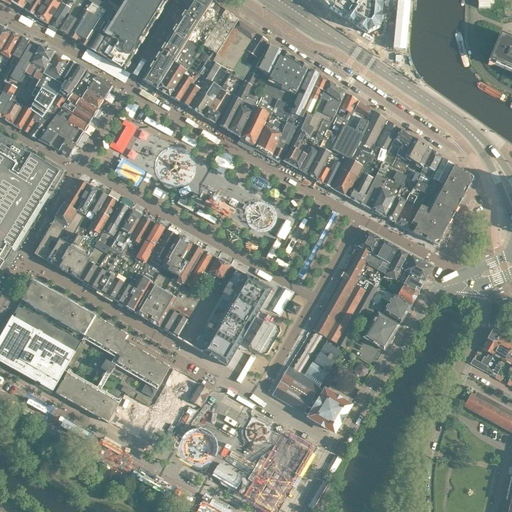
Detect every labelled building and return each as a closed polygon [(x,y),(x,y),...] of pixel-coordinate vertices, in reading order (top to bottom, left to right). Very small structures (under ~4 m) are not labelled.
[(13,0),(12,3),(36,17),(46,0),(13,0)] [(46,0),(36,17),(35,17),(37,18),(46,23),(46,24),(48,25),(62,0),(46,0)] [(62,0),(48,25),(50,26),(50,25),(57,29),(57,30),(58,30),(76,0),(62,0)] [(76,0),(58,30),(68,36),(69,37),(91,0),(76,0)] [(98,0),(91,0),(69,37),(71,38),(71,37),(74,39),(74,40),(75,40),(78,42),(82,44),(82,45),(82,44),(85,46),(85,47),(86,47),(86,46),(88,48),(106,20),(112,9),(116,12),(119,7),(110,0),(107,5),(98,0)] [(106,20),(88,49),(97,54),(108,60),(109,58),(113,60),(112,63),(122,69),(123,66),(126,68),(130,62),(135,55),(134,54),(136,50),(137,51),(138,49),(144,39),(145,37),(147,33),(148,33),(149,32),(148,32),(151,28),(156,20),(166,4),(168,0),(126,0),(116,18),(115,18),(112,24),(107,21),(106,20)] [(211,0),(192,0),(142,81),(156,89),(187,39),(212,0),(211,0)] [(221,6),(212,0),(187,39),(201,48),(200,51),(209,57),(212,52),(205,47),(209,41),(201,36),(206,28),(218,36),(216,39),(219,41),(221,38),(235,47),(229,56),(222,52),(215,63),(230,72),(257,34),(249,28),(234,18),(235,17),(220,7),(221,6)] [(317,0),(367,34),(380,28),(383,0),(317,0)] [(0,52),(1,51),(12,32),(0,25),(0,52)] [(470,28),(453,28),(458,72),(468,71),(477,65),(476,64),(473,56),(472,54),(471,49),(470,28)] [(0,53),(0,73),(1,74),(12,55),(22,37),(12,32),(0,53)] [(511,38),(500,33),(488,62),(489,63),(489,62),(495,64),(495,65),(511,71),(511,38)] [(257,58),(268,41),(257,34),(246,51),(257,58)] [(10,64),(1,80),(6,83),(7,84),(31,42),(22,37),(12,55),(15,57),(10,65),(10,64)] [(201,48),(187,39),(156,89),(171,97),(189,68),(195,58),(200,51),(201,48)] [(31,42),(7,84),(15,87),(18,81),(20,83),(25,73),(40,46),(31,42)] [(280,50),(270,44),(255,68),(264,72),(262,76),(269,79),(282,51),(280,50)] [(41,46),(26,73),(29,75),(29,76),(37,81),(35,83),(32,82),(28,90),(32,93),(55,53),(54,53),(50,51),(46,49),(41,47),(41,46)] [(200,51),(195,58),(200,61),(200,60),(206,64),(210,57),(209,57),(200,51)] [(291,57),(282,51),(256,107),(271,114),(278,99),(290,105),(308,68),(300,62),(300,63),(291,57)] [(55,53),(35,89),(55,100),(58,95),(59,92),(65,81),(68,82),(78,65),(55,53)] [(202,116),(207,109),(228,75),(219,69),(220,67),(216,64),(212,71),(188,108),(202,116)] [(59,92),(58,95),(59,96),(65,100),(66,100),(77,84),(86,71),(86,70),(78,66),(78,65),(68,82),(67,82),(65,81),(59,92)] [(212,71),(204,66),(199,75),(181,103),(188,108),(212,71)] [(181,103),(199,75),(189,68),(171,97),(181,103)] [(310,69),(292,109),(303,114),(304,113),(319,75),(310,69)] [(87,73),(82,80),(75,90),(85,97),(87,93),(94,97),(95,95),(104,100),(113,86),(88,71),(87,73)] [(219,126),(220,127),(226,130),(227,131),(240,106),(242,102),(243,103),(244,101),(257,76),(252,73),(251,72),(250,73),(246,79),(246,80),(245,82),(244,82),(237,93),(234,98),(233,102),(232,101),(220,126),(219,126)] [(215,124),(241,83),(228,75),(203,116),(215,124)] [(319,75),(304,113),(306,114),(306,113),(312,115),(329,82),(319,75)] [(485,75),(475,85),(477,88),(478,89),(490,95),(501,100),(507,103),(511,93),(493,83),(492,82),(491,81),(490,80),(489,79),(488,79),(487,78),(486,76),(485,75)] [(324,120),(331,123),(345,93),(329,82),(312,115),(306,113),(306,114),(304,113),(303,114),(302,118),(300,121),(298,128),(297,130),(299,132),(300,130),(303,131),(302,133),(315,139),(317,135),(324,120)] [(7,84),(0,96),(0,117),(1,118),(12,124),(21,109),(10,103),(9,102),(10,102),(13,95),(17,88),(15,87),(7,84)] [(37,98),(31,109),(49,121),(58,108),(52,104),(55,100),(35,89),(32,95),(37,98)] [(73,93),(72,94),(98,110),(98,109),(104,100),(95,95),(94,97),(87,93),(85,97),(75,90),(73,93)] [(70,96),(66,103),(71,106),(73,105),(93,117),(98,110),(72,94),(70,96)] [(357,100),(347,94),(341,108),(349,112),(347,114),(344,114),(343,118),(337,115),(333,125),(342,130),(357,100)] [(59,108),(65,100),(59,96),(53,104),(59,108)] [(287,104),(278,100),(276,103),(256,147),(273,156),(290,117),(289,116),(290,113),(291,111),(289,110),(290,108),(286,106),(287,104)] [(240,106),(227,131),(239,137),(252,112),(255,107),(244,101),(243,103),(242,102),(240,106)] [(371,110),(359,102),(346,126),(351,129),(357,118),(355,117),(358,113),(366,119),(371,110)] [(89,124),(93,117),(73,105),(71,106),(66,103),(65,104),(62,108),(89,124)] [(25,107),(14,126),(21,130),(32,111),(25,107)] [(252,112),(240,137),(241,138),(244,140),(254,145),(269,114),(255,107),(252,112)] [(83,133),(88,125),(89,124),(62,108),(56,116),(83,133)] [(32,111),(21,130),(31,136),(39,124),(44,128),(44,127),(48,122),(32,111)] [(347,197),(351,189),(357,178),(374,144),(373,144),(386,120),(374,112),(357,145),(355,144),(332,189),(347,197)] [(49,126),(38,141),(59,152),(65,141),(75,146),(83,133),(56,116),(52,122),(49,126)] [(281,161),(296,127),(298,128),(300,121),(290,117),(273,156),(281,161)] [(388,122),(375,145),(387,151),(399,129),(388,122)] [(39,124),(31,136),(36,139),(44,128),(39,124)] [(388,152),(381,167),(389,171),(395,158),(402,161),(405,158),(415,139),(400,129),(388,150),(389,150),(388,152)] [(290,147),(283,161),(299,170),(308,151),(313,143),(315,139),(302,133),(303,131),(300,130),(299,132),(297,130),(289,147),(290,147)] [(0,268),(51,186),(54,188),(65,172),(47,160),(45,163),(31,153),(31,154),(0,134),(0,268)] [(338,139),(326,134),(323,140),(322,140),(318,150),(319,151),(307,175),(317,181),(332,151),(338,139)] [(322,138),(317,135),(315,139),(313,143),(308,151),(299,170),(307,175),(319,151),(318,150),(322,140),(321,139),(322,138)] [(332,189),(355,144),(340,135),(338,139),(332,151),(336,153),(328,169),(331,170),(323,184),(332,189)] [(432,150),(415,139),(405,158),(423,168),(432,150)] [(75,146),(65,141),(59,152),(68,157),(75,146)] [(353,190),(348,198),(362,205),(377,175),(381,167),(388,152),(387,151),(375,145),(374,144),(357,178),(358,179),(353,190)] [(420,174),(417,180),(427,186),(438,165),(442,157),(432,150),(423,168),(420,174)] [(323,184),(331,170),(328,169),(336,153),(332,151),(317,181),(323,184)] [(450,172),(454,165),(444,159),(433,178),(443,184),(450,172)] [(407,165),(397,161),(394,167),(404,171),(407,165)] [(455,166),(451,172),(428,215),(425,214),(427,209),(421,206),(419,210),(418,210),(408,230),(438,246),(474,178),(455,166)] [(366,197),(362,205),(385,218),(396,196),(401,186),(402,185),(406,176),(397,171),(393,179),(395,180),(395,182),(386,177),(385,180),(377,175),(366,197)] [(415,172),(411,181),(415,183),(417,180),(420,174),(415,172)] [(54,218),(55,218),(53,223),(67,231),(74,218),(83,204),(81,202),(90,187),(78,180),(54,218)] [(396,196),(385,218),(386,218),(395,223),(408,230),(418,210),(417,209),(429,187),(427,186),(417,180),(415,183),(411,181),(409,180),(405,188),(401,186),(396,196)] [(430,199),(437,184),(433,182),(425,196),(430,199)] [(99,191),(98,191),(90,187),(81,202),(83,204),(74,218),(82,223),(100,192),(99,191)] [(107,196),(100,192),(82,223),(75,234),(84,239),(108,197),(107,196)] [(97,247),(92,244),(117,202),(108,197),(84,239),(80,247),(93,254),(96,248),(97,247)] [(131,209),(130,209),(128,208),(121,204),(97,247),(96,248),(107,254),(109,250),(117,238),(115,237),(131,209)] [(143,216),(133,211),(118,236),(124,239),(115,254),(120,257),(132,235),(143,216)] [(132,235),(120,257),(133,265),(135,261),(137,259),(138,257),(135,255),(141,245),(144,239),(154,222),(145,217),(133,236),(132,235)] [(48,262),(68,274),(74,277),(73,277),(76,279),(81,272),(88,258),(90,259),(93,254),(80,247),(84,239),(75,234),(82,223),(74,218),(67,231),(48,262)] [(48,231),(46,235),(34,254),(35,255),(35,254),(44,260),(46,261),(48,262),(67,231),(53,223),(48,231)] [(137,259),(146,264),(166,229),(157,224),(138,257),(137,259)] [(163,261),(177,236),(168,231),(146,267),(141,277),(153,283),(160,270),(164,262),(163,261)] [(336,344),(339,338),(365,292),(366,292),(340,339),(337,344),(345,349),(368,305),(371,301),(385,275),(387,270),(380,266),(383,261),(372,255),(381,239),(367,231),(344,272),(343,272),(343,273),(343,274),(341,276),(340,277),(341,277),(311,330),(316,333),(316,332),(321,335),(320,335),(329,340),(332,341),(332,342),(336,344)] [(179,237),(174,245),(164,262),(160,270),(173,277),(167,288),(178,295),(183,287),(182,287),(204,251),(179,237)] [(394,257),(398,249),(383,240),(374,256),(383,261),(380,266),(387,270),(394,257)] [(78,280),(123,306),(141,277),(146,267),(135,261),(133,265),(120,257),(115,254),(109,250),(107,254),(96,248),(93,254),(90,259),(91,260),(83,273),(78,280)] [(398,249),(394,257),(387,270),(385,275),(399,281),(412,256),(398,249)] [(213,256),(204,251),(185,283),(194,288),(199,280),(206,284),(211,275),(207,273),(208,272),(205,271),(213,256)] [(403,287),(418,295),(434,268),(412,256),(399,281),(400,282),(398,286),(402,288),(403,287)] [(231,266),(217,258),(209,272),(216,276),(213,282),(223,287),(226,281),(223,279),(231,266)] [(189,344),(189,345),(191,346),(227,367),(272,290),(245,274),(244,274),(238,270),(237,270),(236,269),(218,301),(192,346),(191,345),(189,344)] [(136,314),(147,320),(147,321),(167,288),(173,277),(160,270),(153,283),(136,314)] [(135,313),(136,314),(153,283),(141,277),(123,306),(135,313)] [(80,343),(84,337),(95,317),(33,281),(13,317),(12,317),(11,319),(73,355),(80,343)] [(394,294),(412,305),(418,295),(403,287),(402,288),(398,286),(394,294)] [(177,338),(201,298),(183,287),(178,295),(159,328),(177,338)] [(147,321),(159,327),(159,328),(178,295),(167,288),(147,321)] [(382,311),(400,323),(401,323),(411,307),(404,302),(392,295),(382,311)] [(292,301),(287,310),(296,315),(301,306),(292,301)] [(371,301),(368,305),(378,311),(381,306),(371,301)] [(364,325),(358,336),(363,338),(384,351),(399,327),(377,314),(372,322),(370,321),(367,327),(364,325)] [(117,363),(148,381),(142,392),(152,398),(170,368),(128,343),(127,344),(124,342),(128,335),(96,317),(95,317),(84,337),(120,357),(117,363)] [(40,385),(52,392),(67,366),(73,355),(11,319),(0,338),(0,361),(18,372),(36,382),(36,381),(40,384),(40,385)] [(504,336),(492,330),(487,339),(485,338),(479,347),(489,353),(487,358),(484,356),(480,363),(473,359),(470,364),(484,372),(493,355),(504,337),(504,336)] [(511,347),(511,341),(504,337),(493,355),(502,360),(500,362),(499,362),(498,364),(497,363),(490,375),(495,378),(504,361),(511,347)] [(326,342),(320,352),(335,361),(341,351),(326,342)] [(80,343),(73,355),(67,366),(72,369),(85,346),(80,343)] [(320,352),(314,362),(329,371),(335,361),(320,352)] [(106,361),(101,369),(110,375),(116,366),(106,361)] [(288,367),(272,395),(273,396),(273,395),(277,398),(278,399),(278,398),(282,401),(283,402),(283,401),(287,404),(288,405),(288,404),(293,407),(292,407),(293,408),(293,407),(298,410),(297,410),(298,411),(303,413),(303,414),(304,413),(319,388),(320,386),(329,371),(314,362),(305,377),(288,367)] [(55,394),(107,424),(119,404),(66,374),(55,394)] [(133,398),(136,393),(123,386),(121,391),(125,394),(133,398)] [(319,388),(304,413),(310,416),(309,417),(313,419),(312,419),(313,420),(316,422),(316,421),(319,423),(320,423),(325,425),(324,426),(327,428),(331,431),(331,430),(334,432),(335,430),(336,431),(345,415),(345,414),(346,414),(349,408),(350,406),(349,405),(353,399),(330,386),(327,392),(325,391),(325,392),(319,388)] [(471,395),(464,406),(511,432),(511,480),(507,504),(511,505),(509,511),(511,511),(511,411),(476,392),(474,396),(471,395)] [(152,402),(138,394),(135,399),(149,407),(152,402)]
